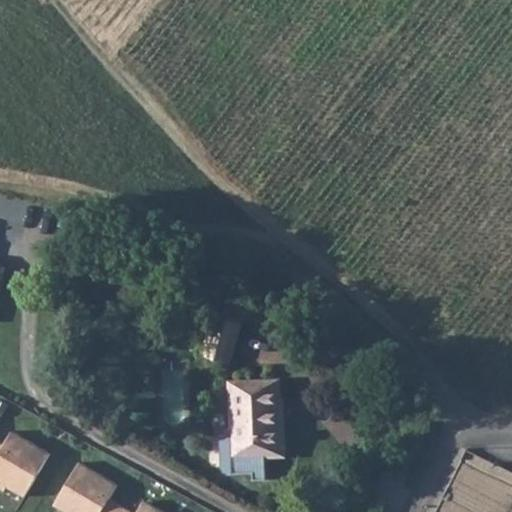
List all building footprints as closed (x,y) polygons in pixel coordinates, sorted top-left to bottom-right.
[(219,300),(215,315),(242,323),(246,308),(219,300)] [(242,323),(215,315),(203,355),(230,364),(242,323)] [(222,441),(223,467),(225,471),(230,473),(254,472),(254,480),(267,479),(267,455),(284,454),(282,379),(230,381),(232,434),(228,434),(224,437),(222,441)] [(0,481),(8,486),(26,496),(51,454),(13,431),(5,445),(0,441),(0,481)] [(118,485),(80,462),(55,505),(67,511),(164,511),(145,500),(137,511),(132,511),(123,507),(110,499),(118,485)]
